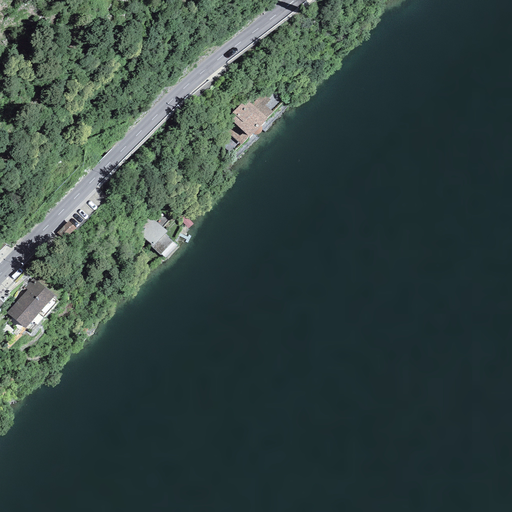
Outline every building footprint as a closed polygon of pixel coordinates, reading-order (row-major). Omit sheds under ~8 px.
[(225,130),(241,145),(252,133),(254,135),(257,136),(258,135),(261,134),(262,131),(262,128),(260,126),(272,112),(265,106),(270,100),(262,93),(252,105),(245,99),(232,113),(235,115),(231,120),(233,122),(225,130)] [(150,246),(160,254),(173,241),(165,234),(167,232),(142,212),(127,229),(151,244),(150,246)] [(184,214),(179,218),(188,229),(193,224),(184,214)] [(76,228),(68,221),(57,233),(64,240),(76,228)] [(53,296),(33,278),(25,288),(27,290),(6,312),(25,329),(53,296)]
